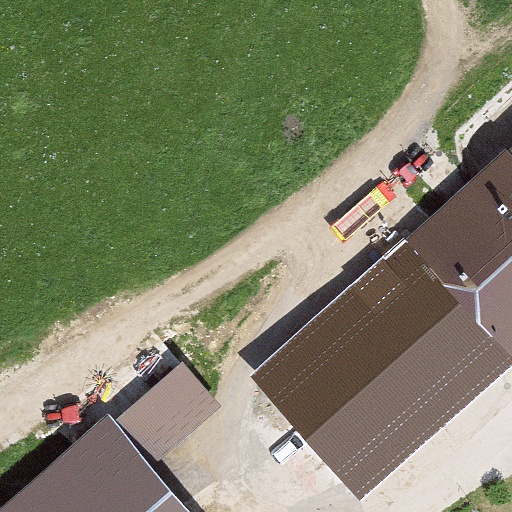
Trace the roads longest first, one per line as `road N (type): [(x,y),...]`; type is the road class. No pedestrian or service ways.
road 1 (track): [(290,511),(246,474),(233,416),(241,369),(431,112),(449,42),(442,0)]
road 2 (track): [(511,447),(390,511)]
